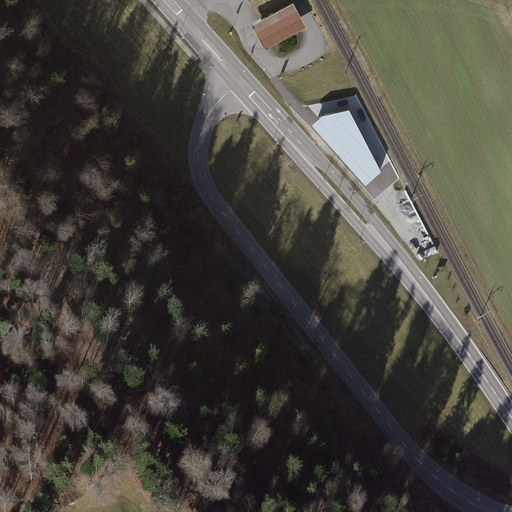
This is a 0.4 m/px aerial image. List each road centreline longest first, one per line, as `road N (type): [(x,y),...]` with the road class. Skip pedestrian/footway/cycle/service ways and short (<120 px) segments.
road 1 (tertiary): [(240,80),(212,109),(199,140),(200,174),(211,197),(420,463),(487,511)]
road 2 (primary): [(511,418),(410,273),(240,80)]
road 3 (track): [(32,242),(189,511)]
